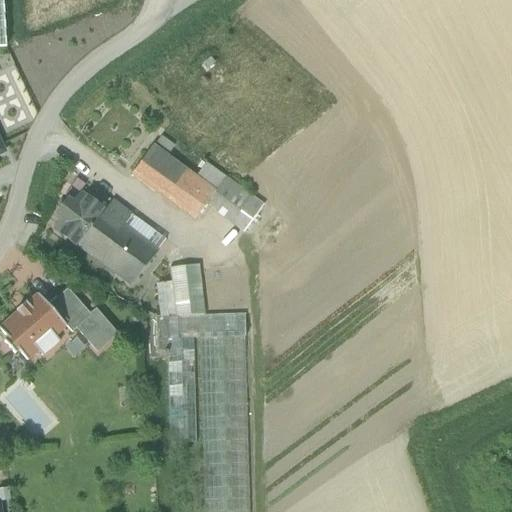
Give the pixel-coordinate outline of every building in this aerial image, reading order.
[(214,193),(152,147),(132,174),(194,221),(206,206),(215,194),(214,193)] [(223,179),(214,193),(215,194),(206,206),(227,222),(246,196),(223,179)] [(103,212),(80,195),(72,206),(66,201),(55,216),(62,220),(54,231),(77,248),(103,212)] [(103,212),(77,248),(130,287),(156,253),(122,227),(131,216),(112,202),(103,212)] [(197,266),(168,269),(170,284),(174,318),(203,317),(197,266)] [(170,284),(156,286),(160,319),(174,318),(170,284)] [(67,290),(47,307),(65,328),(71,334),(90,317),(67,290)] [(37,295),(26,305),(25,303),(15,312),(16,313),(0,327),(0,332),(7,340),(3,343),(14,355),(17,352),(26,362),(37,352),(41,357),(59,342),(54,337),(65,328),(47,307),(37,295)] [(160,319),(159,319),(155,319),(156,352),(163,352),(163,355),(166,355),(166,342),(193,341),(198,341),(244,338),(244,316),(203,317),(174,318),(160,319)] [(248,511),(244,338),(198,341),(202,511),(248,511)] [(193,341),(166,342),(166,355),(168,445),(196,444),(193,341)]
